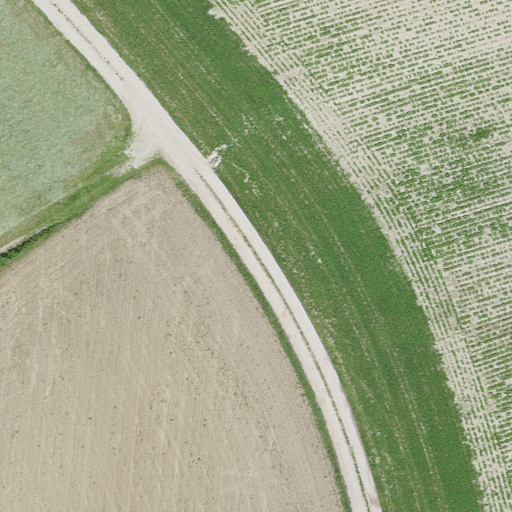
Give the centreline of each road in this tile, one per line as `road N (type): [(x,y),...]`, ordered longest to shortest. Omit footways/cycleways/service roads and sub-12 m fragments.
road 1 (track): [(367,511),(308,348),(244,235),(51,0)]
road 2 (track): [(164,136),(0,243)]
